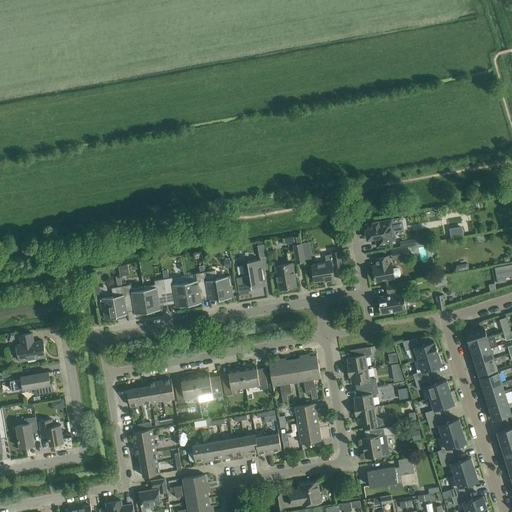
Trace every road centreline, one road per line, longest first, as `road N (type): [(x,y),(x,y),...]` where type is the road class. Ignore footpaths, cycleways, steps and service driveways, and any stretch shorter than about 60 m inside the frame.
road 1 (residential): [(511,298),(447,322),(504,511)]
road 2 (residential): [(232,511),(235,481),(342,459),(324,336)]
road 3 (residential): [(0,506),(123,483),(106,373)]
road 4 (residential): [(101,338),(319,301)]
road 5 (residential): [(106,373),(324,336)]
road 6 (residential): [(0,471),(83,455),(66,339)]
